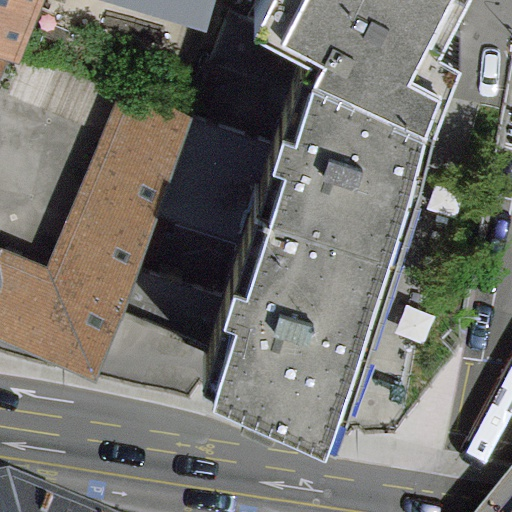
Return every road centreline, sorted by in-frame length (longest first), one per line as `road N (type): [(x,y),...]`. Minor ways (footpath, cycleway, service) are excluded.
road 1 (secondary): [(433,511),(0,431)]
road 2 (residential): [(511,371),(477,511)]
